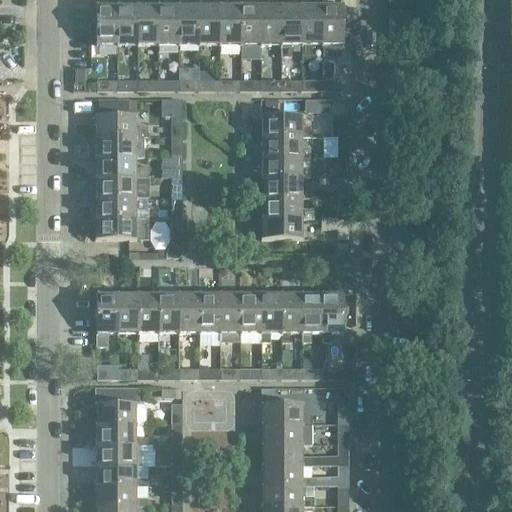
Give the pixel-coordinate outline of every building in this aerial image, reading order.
[(116,50),(116,8),(95,8),(95,50),(116,50)] [(116,8),(116,50),(136,50),(136,8),(116,8)] [(136,8),(136,50),(157,50),(157,8),(136,8)] [(157,8),(157,50),(177,50),(177,8),(157,8)] [(177,8),(177,50),(198,50),(198,8),(177,8)] [(198,8),(198,50),(219,50),(219,8),(198,8)] [(219,8),(219,50),(239,50),(239,8),(219,8)] [(239,8),(239,50),(260,50),(260,8),(239,8)] [(260,8),(260,50),(280,50),(280,8),(260,8)] [(301,50),(301,8),(280,8),(280,50),(280,60),(291,60),(291,50),(301,50)] [(321,50),(321,8),(301,8),(301,50),(301,60),(311,60),(311,50),(321,50)] [(321,8),(321,50),(322,50),(322,59),(341,59),(341,50),(342,50),(342,8),(321,8)] [(388,25),(408,25),(408,14),(388,14),(388,25)] [(388,36),(408,36),(408,25),(388,25),(388,36)] [(388,47),(408,47),(408,36),(388,36),(388,47)] [(388,57),(408,57),(408,47),(388,47),(388,57)] [(388,67),(408,67),(408,57),(388,57),(388,67)] [(272,83),(272,65),(261,65),(261,84),(272,83)] [(388,77),(408,77),(408,67),(388,67),(388,77)] [(388,88),(408,88),(408,77),(388,77),(388,88)] [(116,95),(116,84),(96,84),(96,95),(116,95)] [(136,95),(136,84),(116,84),(116,95),(136,95)] [(157,95),(157,84),(136,84),(136,95),(157,95)] [(177,95),(177,84),(157,84),(157,95),(177,95)] [(198,95),(198,84),(177,84),(177,95),(198,95)] [(219,95),(219,84),(198,84),(198,95),(219,95)] [(239,95),(239,84),(219,84),(219,95),(239,95)] [(260,95),(260,84),(239,84),(239,95),(260,95)] [(280,95),(280,84),(260,84),(260,95),(280,95)] [(301,95),(301,84),(280,84),(280,95),(301,95)] [(322,95),(321,84),(301,84),(301,95),(322,95)] [(321,84),(322,95),(342,95),(342,84),(321,84)] [(388,98),(408,99),(408,88),(388,88),(388,98)] [(388,110),(408,109),(408,99),(388,98),(388,110)] [(94,120),(94,140),(143,140),(146,140),(146,130),(136,130),(136,119),(136,104),(98,104),(97,120),(94,120)] [(181,140),(181,125),(181,121),(181,120),(181,104),(166,104),(166,120),(170,120),(170,140),(181,140)] [(388,119),(408,119),(408,109),(388,110),(388,119)] [(260,140),(302,140),(309,140),(309,130),(302,130),(302,119),(260,119),(260,140)] [(388,130),(408,130),(408,119),(388,119),(388,130)] [(336,140),(347,140),(347,120),(331,120),(331,143),(336,143),(336,140)] [(388,142),(408,142),(408,130),(388,130),(388,142)] [(94,161),(136,161),(143,161),(143,140),(94,140),(94,161)] [(170,161),(181,161),(181,140),(170,140),(170,161)] [(302,140),(260,140),(260,161),(302,161),(308,161),(308,150),(302,150),(302,140)] [(336,161),(347,161),(347,140),(336,140),(336,143),(336,161)] [(388,151),(408,152),(408,142),(388,142),(388,151)] [(388,162),(408,162),(408,152),(388,151),(388,162)] [(136,161),(94,161),(94,182),(136,182),(146,182),(146,171),(136,171),(136,161)] [(170,182),(181,182),(181,161),(170,161),(170,182)] [(302,161),(260,161),(260,181),(302,181),(309,181),(309,170),(302,171),(302,161)] [(336,181),(347,181),(347,161),(336,161),(336,181)] [(408,162),(388,162),(388,172),(392,172),(408,172),(408,162)] [(408,172),(392,172),(392,184),(408,184),(408,172)] [(302,181),(260,181),(260,202),(302,202),(312,202),(312,191),(302,191),(302,181)] [(94,202),(136,202),(136,182),(94,182),(94,202)] [(170,202),(181,202),(181,182),(170,182),(170,202)] [(136,202),(94,202),(94,223),(136,223),(136,202)] [(170,223),(181,223),(181,202),(170,202),(170,223)] [(302,202),(260,202),(260,223),(302,223),(313,223),(312,212),(302,212),(302,202)] [(347,202),(336,202),(336,222),(347,222),(347,202)] [(347,222),(336,222),(320,222),(320,232),(336,232),(336,243),(347,243),(347,222)] [(136,223),(94,223),(94,244),(148,244),(148,223),(136,223)] [(181,223),(170,223),(170,244),(181,244),(181,223)] [(302,223),(260,223),(260,243),(302,243),(302,223)] [(181,258),(181,244),(170,244),(170,246),(165,256),(165,262),(178,262),(181,258)] [(334,247),(334,261),(340,261),(347,253),(347,246),(334,247)] [(116,338),(116,296),(95,296),(95,351),(106,350),(106,338),(116,338)] [(116,296),(116,338),(137,338),(136,296),(116,296)] [(136,296),(137,338),(157,338),(157,296),(136,296)] [(157,296),(157,338),(178,338),(178,296),(157,296)] [(178,296),(178,338),(198,338),(198,296),(178,296)] [(198,296),(198,338),(219,338),(219,296),(198,296)] [(219,296),(219,338),(219,346),(239,345),(240,338),(239,296),(219,296)] [(239,296),(240,338),(260,338),(260,296),(239,296)] [(260,296),(260,338),(260,346),(269,346),(269,338),(280,338),(281,338),(281,296),(260,296)] [(281,338),(280,338),(280,346),(289,346),(289,338),(300,338),(301,338),(301,296),(281,296),(281,338)] [(322,338),(322,296),(301,296),(301,338),(300,338),(300,346),(310,346),(310,338),(320,338),(322,338)] [(322,338),(320,338),(320,346),(330,346),(330,338),(342,338),(342,296),(322,296),(322,338)] [(262,358),(261,350),(241,351),(242,359),(262,358)] [(116,384),(116,373),(116,369),(95,369),(95,384),(116,384)] [(281,383),(281,372),(260,373),(260,383),(281,383)] [(301,383),(301,372),(281,372),(281,383),(301,383)] [(322,383),(322,372),(301,372),(301,383),(322,383)] [(322,372),(322,383),(342,383),(342,372),(322,372)] [(137,384),(137,373),(116,373),(116,384),(137,384)] [(157,383),(157,373),(137,373),(137,384),(157,383)] [(178,383),(178,373),(157,373),(157,383),(178,383)] [(198,383),(198,373),(178,373),(178,383),(198,383)] [(219,383),(219,373),(198,373),(198,383),(219,383)] [(240,383),(240,373),(219,373),(219,383),(240,383)] [(260,383),(260,373),(240,373),(240,383),(260,383)] [(392,387),(412,387),(412,376),(392,376),(392,387)] [(392,397),(412,397),(412,387),(392,387),(392,397)] [(141,429),(145,425),(144,411),(141,407),(130,408),(130,392),(110,392),(110,408),(94,408),(94,429),(136,429),(141,429)] [(392,408),(412,409),(412,397),(392,397),(392,408)] [(260,428),(302,428),(310,428),(310,418),(302,418),(302,407),(260,407),(260,428)] [(170,429),(181,429),(181,408),(170,408),(170,429)] [(337,428),(347,428),(347,408),(337,408),(337,428)] [(392,418),(412,419),(412,409),(392,408),(392,418)] [(392,429),(412,429),(412,419),(392,418),(392,429)] [(260,449),(302,448),(302,428),(260,428),(260,449)] [(337,448),(347,448),(347,428),(337,428),(337,448)] [(94,449),(141,449),(146,449),(146,440),(136,440),(136,429),(94,429),(94,449)] [(170,449),(181,449),(181,429),(170,429),(170,449)] [(392,439),(412,439),(412,429),(392,429),(392,439)] [(392,450),(412,450),(412,439),(392,439),(392,450)] [(302,448),(260,449),(260,469),(302,469),(313,469),(312,460),(302,460),(302,448)] [(337,469),(347,469),(347,448),(337,448),(337,469)] [(141,449),(94,449),(94,469),(136,469),(141,469),(141,449)] [(170,469),(181,469),(181,449),(170,449),(170,469)] [(392,461),(412,461),(412,450),(392,450),(392,461)] [(392,471),(412,472),(412,461),(392,461),(392,471)] [(94,491),(136,490),(146,490),(146,481),(136,481),(136,469),(94,469),(94,491)] [(171,490),(181,490),(181,469),(170,469),(171,490)] [(260,490),(302,490),(313,490),(312,481),(302,481),(302,469),(260,469),(260,490)] [(337,490),(347,490),(347,469),(337,469),(337,490)] [(392,482),(412,482),(412,472),(392,471),(392,482)] [(392,491),(412,492),(412,482),(392,482),(392,491)] [(136,490),(94,491),(94,511),(147,511),(147,502),(136,502),(136,490)] [(171,511),(181,511),(181,490),(171,490),(171,511)] [(260,510),(302,510),(313,510),(312,501),(302,501),(302,490),(260,490),(260,510)] [(337,510),(347,510),(347,490),(337,490),(337,510)] [(392,502),(412,502),(412,492),(392,491),(392,502)] [(392,511),(412,511),(412,502),(392,502),(392,511)]
